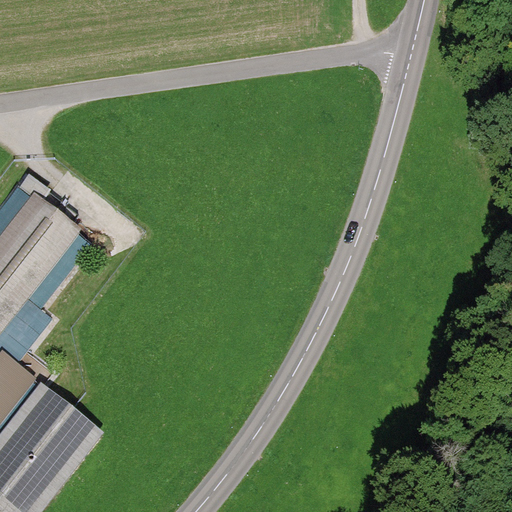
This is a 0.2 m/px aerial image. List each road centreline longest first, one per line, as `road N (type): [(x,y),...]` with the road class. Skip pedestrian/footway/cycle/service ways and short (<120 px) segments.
road 1 (tertiary): [(195,511),(278,403),(325,322),(411,58)]
road 2 (unclassified): [(411,58),(367,54),(0,105)]
